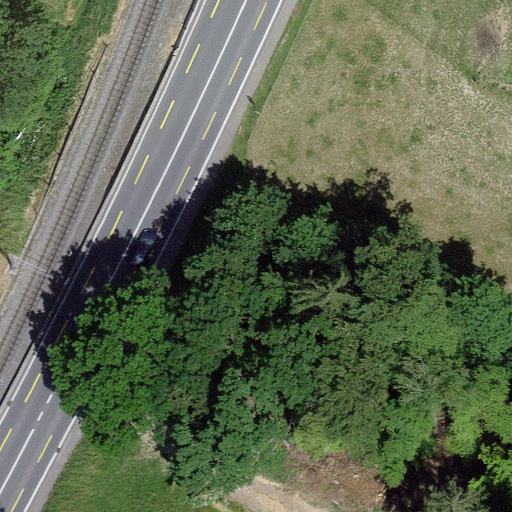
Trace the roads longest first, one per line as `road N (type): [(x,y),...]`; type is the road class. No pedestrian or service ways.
road 1 (primary): [(245,0),(0,493)]
road 2 (track): [(296,511),(65,370)]
